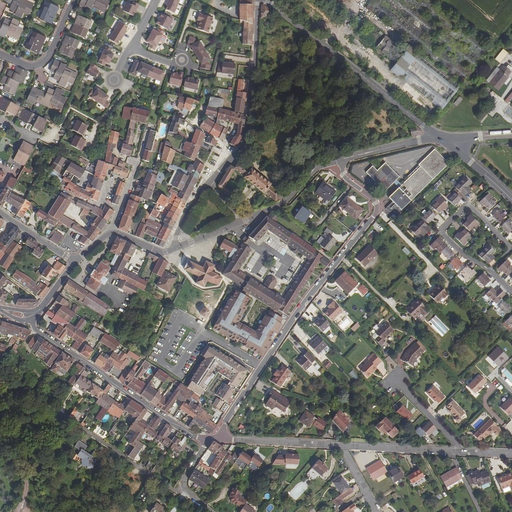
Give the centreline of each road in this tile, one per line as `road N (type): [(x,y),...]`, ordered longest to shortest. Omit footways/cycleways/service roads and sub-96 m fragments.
road 1 (unclassified): [(214,438),(376,213),(340,159)]
road 2 (tertiary): [(438,137),(268,0)]
road 3 (residential): [(28,316),(63,348),(206,440)]
road 4 (residential): [(259,0),(249,130),(207,184)]
road 5 (residential): [(490,270),(440,231),(466,204),(509,249)]
road 6 (residential): [(53,408),(184,490)]
road 7 (residential): [(340,444),(468,451)]
road 8 (residential): [(214,438),(340,444)]
